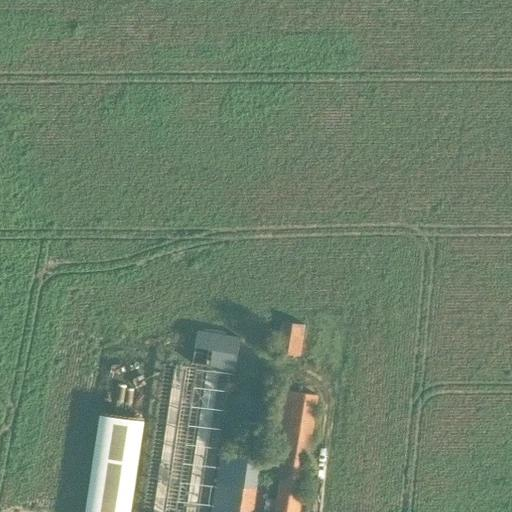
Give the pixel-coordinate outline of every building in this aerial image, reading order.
[(276,353),(300,357),(305,326),(281,322),(276,353)] [(192,366),(234,372),(240,337),(197,330),(192,366)] [(45,511),(127,511),(151,361),(72,348),(45,511)] [(171,365),(147,511),(250,511),(272,380),(171,365)] [(263,511),(300,511),(318,396),(279,390),(266,473),(279,475),(275,500),(266,499),(263,511)]
